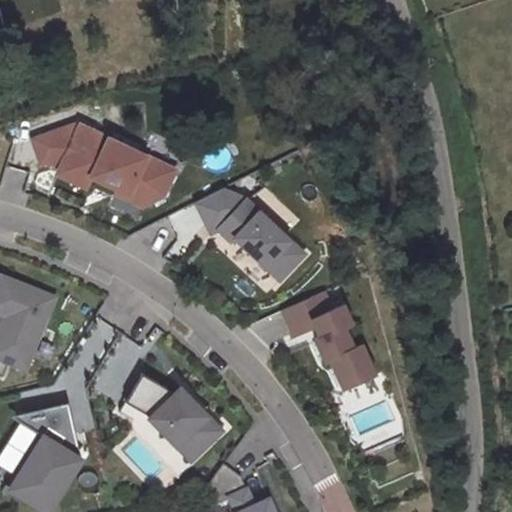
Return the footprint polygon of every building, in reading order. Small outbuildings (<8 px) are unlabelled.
[(166,204),(178,179),(76,132),(35,147),(45,173),(52,171),(70,179),(67,186),(91,196),(96,186),(131,202),(129,207),(147,214),(166,204)] [(207,153),(211,169),(228,165),(224,149),(207,153)] [(228,195),(202,208),(217,240),(225,236),(238,248),(241,244),(287,287),(312,260),(253,205),(228,195)] [(62,303),(8,282),(0,300),(0,316),(13,321),(0,353),(0,352),(0,379),(10,383),(16,368),(33,375),(62,303)] [(331,297),(288,316),(300,343),(322,333),(326,343),(321,345),(332,369),(337,366),(349,393),(381,378),(368,350),(361,353),(352,333),(359,330),(350,310),(339,315),(331,297)] [(148,379),(132,407),(152,419),(197,466),(228,437),(186,393),(179,400),(172,394),(148,379)] [(32,418),(1,468),(5,487),(44,511),(57,511),(87,464),(63,449),(68,442),(32,418)] [(229,471),(210,496),(214,510),(235,503),(238,511),(277,511),(276,507),(264,511),(261,511),(244,483),(229,471)]
